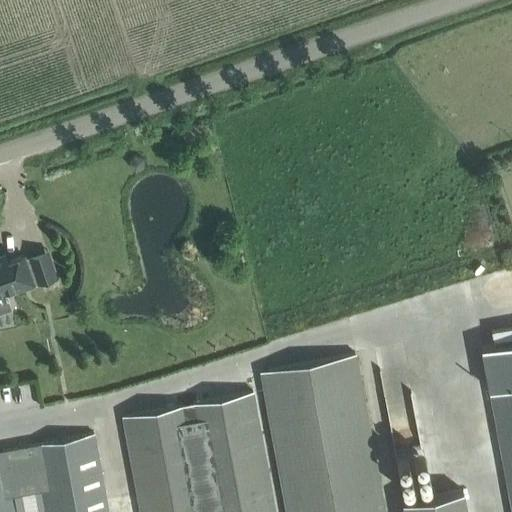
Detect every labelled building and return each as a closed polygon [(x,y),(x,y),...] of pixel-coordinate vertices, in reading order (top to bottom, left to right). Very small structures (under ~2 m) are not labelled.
[(132,155),(127,163),(133,170),(143,165),(140,156),(132,155)] [(34,285),(24,255),(8,260),(6,256),(0,257),(0,292),(16,287),(17,291),(34,285)] [(511,511),(511,339),(482,345),(511,505),(511,511)] [(122,415),(139,511),(108,511),(94,432),(0,449),(0,511),(384,511),(356,354),(261,371),(286,511),(276,511),(255,391),(122,415)] [(417,394),(395,395),(398,445),(419,444),(417,394)] [(466,511),(462,489),(403,500),(405,511),(466,511)]
